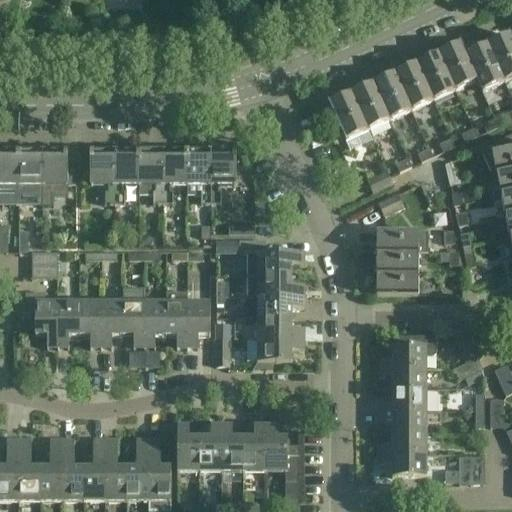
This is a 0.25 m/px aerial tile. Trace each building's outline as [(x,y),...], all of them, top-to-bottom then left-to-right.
[(43,21),(41,27),(44,31),(49,33),(54,30),(56,25),(53,21),(47,19),(43,21)] [(81,19),(69,20),(70,31),(82,31),(81,19)] [(191,26),(177,26),(177,39),(191,39),(191,26)] [(487,48),(504,85),(511,81),(511,41),(510,37),(487,48)] [(465,58),(466,58),(461,47),(438,57),(456,95),(476,85),(477,84),(465,58)] [(504,85),(487,48),(466,58),(465,58),(477,84),(476,85),(477,85),(482,96),(504,85)] [(456,95),(438,57),(416,67),(433,105),(456,95)] [(433,105),(416,67),(395,77),(412,114),(433,105)] [(373,87),(390,124),(412,114),(395,77),(373,87)] [(390,124),(373,87),(351,97),(368,134),(390,124)] [(372,143),(368,134),(351,97),(328,107),(345,145),(349,153),(372,143)] [(483,127),(487,136),(499,131),(495,122),(483,127)] [(461,137),(465,146),(477,141),(473,132),(461,137)] [(490,175),(495,174),(496,179),(511,175),(511,137),(480,152),(490,175)] [(439,147),(443,156),(455,150),(451,142),(439,147)] [(417,157),(421,166),(433,160),(429,152),(417,157)] [(18,155),(0,154),(0,208),(18,209),(18,155)] [(108,189),(108,196),(105,196),(105,209),(115,209),(115,154),(89,155),(89,189),(108,189)] [(122,189),(139,189),(139,154),(115,154),(115,209),(124,209),(124,196),(122,196),(122,189)] [(139,189),(139,199),(153,198),(153,209),(163,209),(163,154),(139,154),(139,189)] [(170,196),(170,189),(187,189),(188,189),(188,154),(163,154),(163,209),(172,209),(172,196),(170,196)] [(187,198),(201,199),(201,208),(211,208),(211,154),(188,154),(188,189),(187,189),(187,198)] [(218,196),(218,189),(236,189),(236,154),(211,154),(211,208),(220,208),(220,196),(218,196)] [(43,155),(18,155),(18,209),(43,209),(43,155)] [(49,196),(49,189),(75,189),(75,172),(67,172),(67,155),(43,155),(43,209),(52,209),(52,196),(49,196)] [(395,167),(399,176),(411,170),(407,162),(395,167)] [(461,187),(451,165),(444,168),(449,190),(461,187)] [(367,184),(372,197),(393,187),(387,175),(367,184)] [(501,200),(511,197),(511,175),(496,179),(501,200)] [(451,197),(454,210),(463,208),(460,195),(451,197)] [(505,220),(511,218),(511,197),(501,200),(505,220)] [(377,208),(383,221),(404,211),(398,198),(377,208)] [(254,207),(254,217),(264,217),(264,207),(254,207)] [(455,218),(458,231),(468,229),(465,216),(455,218)] [(228,226),(228,239),(255,239),(255,226),(228,226)] [(209,230),(201,230),(201,242),(209,242),(209,230)] [(376,256),(418,257),(419,235),(376,235),(376,256)] [(444,247),(453,247),(453,235),(443,235),(444,247)] [(146,236),(139,242),(147,250),(154,244),(146,236)] [(460,238),(462,251),(472,249),(469,236),(460,238)] [(124,240),(115,240),(115,251),(124,251),(124,240)] [(239,244),(239,257),(247,257),(247,280),(291,279),(291,269),(302,269),(302,257),(265,257),(265,244),(239,244)] [(58,256),(31,256),(31,269),(58,269),(58,256)] [(85,256),(85,265),(101,265),(101,256),(85,256)] [(101,256),(101,265),(117,265),(117,257),(101,256)] [(144,265),(144,256),(128,256),(128,265),(144,265)] [(144,256),(144,265),(160,265),(160,256),(144,256)] [(418,257),(376,256),(376,277),(418,277),(418,257)] [(448,256),(448,270),(458,270),(458,256),(448,256)] [(171,257),(171,265),(188,265),(188,257),(171,257)] [(188,257),(188,265),(203,265),(203,257),(188,257)] [(464,259),(467,272),(476,270),(474,257),(464,259)] [(58,269),(31,269),(31,283),(58,282),(58,269)] [(418,277),(376,277),(376,299),(418,299),(418,277)] [(453,291),(463,291),(463,277),(453,277),(453,291)] [(291,279),(247,280),(247,301),(256,301),(256,302),(302,301),(302,290),(291,290),(291,279)] [(216,302),(224,302),(224,285),(216,285),(216,302)] [(166,305),(166,340),(176,340),(176,351),(188,351),(188,305),(187,305),(187,296),(166,296),(166,305)] [(45,305),(45,297),(25,297),(25,319),(35,319),(35,340),(47,340),(47,351),(58,351),(58,305),(45,305)] [(302,301),(256,302),(256,324),(291,323),(291,312),(302,312),(302,301)] [(224,302),(216,302),(216,317),(224,317),(224,302)] [(80,340),(79,305),(58,305),(58,351),(69,351),(69,340),(80,340)] [(101,351),(101,305),(79,305),(80,340),(90,340),(90,351),(101,351)] [(123,340),(123,305),(101,305),(101,351),(112,351),(112,340),(123,340)] [(144,351),(144,305),(123,305),(123,340),(133,340),(133,351),(144,351)] [(166,340),(166,305),(144,305),(144,351),(155,351),(155,340),(166,340)] [(210,340),(210,306),(188,305),(188,351),(198,351),(198,340),(210,340)] [(291,323),(256,324),(256,345),(302,344),(302,333),(291,333),(291,323)] [(215,328),(215,343),(215,344),(230,344),(230,328),(215,328)] [(466,368),(478,363),(467,339),(455,344),(465,367),(466,368)] [(437,340),(392,340),(392,363),(378,363),(378,372),(427,372),(427,357),(434,357),(437,354),(437,340)] [(215,371),(228,371),(229,371),(230,344),(215,344),(215,371)] [(256,345),(247,345),(247,366),(252,366),(252,375),(272,375),(272,367),(291,367),(291,355),(302,355),(302,344),(257,345),(256,345)] [(483,374),(479,365),(478,363),(466,368),(465,367),(452,373),(457,385),(464,382),(468,389),(485,381),(482,374),(483,374)] [(494,375),(506,400),(511,396),(511,382),(506,369),(494,375)] [(392,394),(427,394),(427,372),(378,372),(378,382),(392,382),(392,394)] [(378,416),(427,416),(427,394),(392,394),(392,406),(378,406),(378,416)] [(475,416),(484,416),(484,399),(475,399),(475,416)] [(490,432),(503,432),(503,404),(490,404),(490,432)] [(392,438),(427,438),(427,416),(378,416),(378,425),(392,425),(392,438)] [(475,432),(484,432),(484,416),(475,416),(475,432)] [(177,431),(177,476),(200,476),(200,441),(189,441),(189,431),(177,431)] [(221,476),(221,431),(210,431),(210,441),(200,441),(200,476),(221,476)] [(243,477),(243,441),(232,441),(232,431),(221,431),(221,476),(243,477)] [(265,477),(264,431),(253,431),(253,441),(243,441),(243,477),(265,477)] [(275,431),(264,431),(265,477),(285,477),(285,486),(298,486),(298,450),(287,450),(287,442),(275,442),(275,431)] [(378,459),(427,459),(427,438),(392,438),(392,449),(378,449),(378,459)] [(127,471),(127,506),(148,506),(149,506),(149,442),(136,443),(136,471),(127,471)] [(170,511),(171,506),(171,471),(160,471),(160,443),(149,442),(149,506),(148,506),(148,511),(170,511)] [(0,471),(0,506),(19,506),(19,443),(6,443),(6,472),(0,471)] [(40,506),(40,471),(31,471),(31,443),(19,443),(19,506),(40,506)] [(62,506),(62,443),(49,443),(49,471),(40,471),(40,506),(62,506)] [(83,506),(83,471),(74,471),(74,443),(62,443),(62,506),(83,506)] [(106,506),(106,443),(93,443),(93,471),(83,471),(83,506),(106,506)] [(127,506),(127,471),(117,471),(117,443),(106,443),(106,506),(127,506)] [(427,459),(378,459),(378,468),(391,468),(391,481),(427,481),(427,459)] [(458,461),(459,489),(471,489),(471,461),(458,461)] [(484,489),(484,461),(471,461),(471,489),(484,489)]
